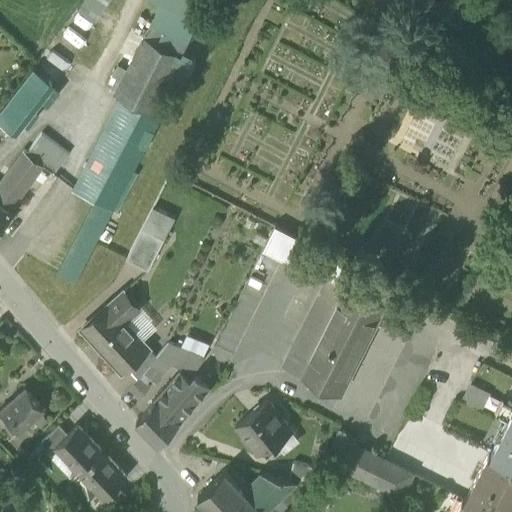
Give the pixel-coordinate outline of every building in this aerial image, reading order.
[(116,93),(123,96),(152,111),(182,54),(208,0),(156,0),(162,3),(152,22),(116,93)] [(0,110),(0,122),(11,131),(45,84),(28,72),(15,91),(0,110)] [(158,114),(152,111),(123,96),(75,190),(107,205),(114,208),(158,114)] [(0,200),(11,209),(44,164),(24,150),(0,184),(0,200)] [(0,225),(12,209),(11,209),(0,200),(0,225)] [(57,274),(75,284),(113,210),(95,200),(57,274)] [(143,227),(165,239),(176,217),(154,206),(143,227)] [(329,274),(383,302),(392,287),(275,225),(263,249),(325,282),(329,274)] [(127,259),(148,270),(165,239),(143,227),(127,259)] [(284,365),(341,393),(386,303),(383,302),(329,274),(325,282),(284,365)] [(82,329),(120,372),(126,366),(148,347),(125,322),(139,308),(124,291),(82,329)] [(165,372),(173,362),(195,371),(205,358),(168,342),(157,357),(151,365),(165,372)] [(126,366),(138,380),(138,379),(143,374),(151,365),(157,357),(148,347),(126,366)] [(143,374),(154,384),(165,372),(151,365),(143,374)] [(136,424),(159,448),(207,391),(206,389),(208,386),(196,376),(194,376),(190,381),(181,374),(178,374),(138,421),(136,424)] [(129,391),(140,400),(149,389),(138,379),(138,380),(129,391)] [(470,383),(463,400),(483,408),(490,391),(470,383)] [(408,411),(417,416),(431,390),(421,385),(408,411)] [(0,412),(0,417),(18,436),(44,411),(24,390),(0,412)] [(236,424),(260,453),(274,442),(276,445),(292,432),(266,400),(236,424)] [(511,464),(511,404),(508,402),(501,415),(509,419),(491,454),(511,464)] [(41,443),(50,453),(55,449),(54,448),(67,436),(58,426),(41,443)] [(55,449),(79,474),(101,453),(76,427),(67,436),(54,448),(55,449)] [(326,459),(341,467),(353,442),(356,437),(341,429),(326,459)] [(341,467),(400,496),(412,472),(353,442),(341,467)] [(126,480),(101,453),(79,474),(103,500),(104,501),(117,488),(126,480)] [(489,453),(465,498),(492,511),(511,511),(511,464),(491,454),(489,453)] [(296,481),(318,487),(321,475),(292,468),(289,479),(296,481)] [(198,497),(211,511),(256,511),(260,509),(261,508),(244,490),(225,470),(197,497),(198,497)] [(260,509),(263,511),(266,511),(281,498),(280,498),(296,483),(297,482),(296,481),(289,479),(261,473),(244,490),(261,508),(260,509)] [(281,498),(292,509),(307,494),(296,483),(280,498),(281,498)] [(98,504),(105,511),(109,511),(125,497),(117,488),(104,501),(103,500),(98,504)] [(492,511),(465,498),(463,497),(454,511),(492,511)]
